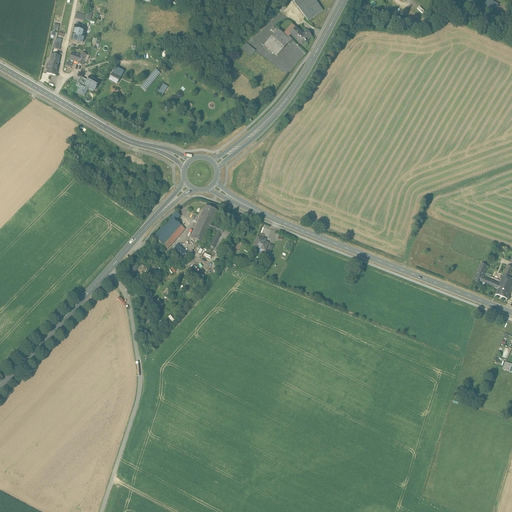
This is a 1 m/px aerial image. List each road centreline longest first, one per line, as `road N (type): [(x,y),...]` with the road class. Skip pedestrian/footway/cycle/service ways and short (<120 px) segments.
road 1 (secondary): [(511,313),(276,220),(212,185)]
road 2 (unclassified): [(108,270),(125,290),(142,383),(101,511)]
road 3 (primary): [(342,0),(280,107),(213,163)]
road 4 (track): [(400,276),(425,197),(511,164)]
road 5 (primary): [(108,270),(0,385)]
